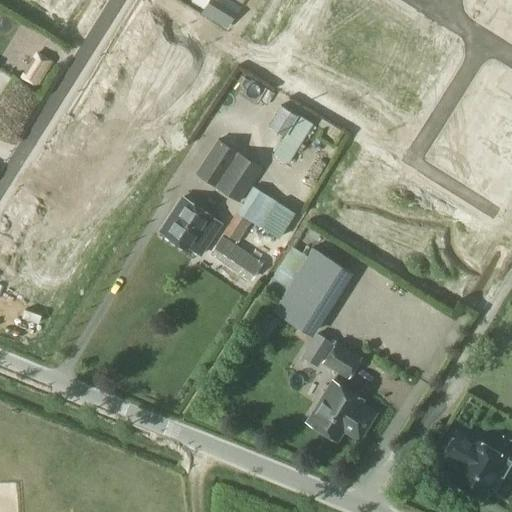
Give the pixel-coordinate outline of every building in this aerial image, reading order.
[(226,0),(198,0),(198,2),(223,18),(232,3),(226,0)] [(36,50),(19,78),(37,89),(54,61),(36,50)] [(297,115),(282,106),(269,126),(285,136),(273,155),(288,164),(316,119),(301,110),(297,115)] [(511,126),(500,146),(511,152),(511,126)] [(473,167),(482,142),(453,131),(443,155),(473,167)] [(239,201),(261,167),(218,139),(196,173),(239,201)] [(506,186),(511,177),(511,166),(494,153),(482,168),(506,186)] [(358,182),(368,163),(355,156),(345,176),(358,182)] [(331,244),(358,255),(380,201),(353,190),(331,244)] [(220,221),(211,215),(183,196),(160,230),(190,250),(192,248),(199,253),(220,221)] [(284,238),(297,212),(277,202),(264,227),(284,238)] [(240,212),(212,251),(248,277),(260,260),(233,241),(248,218),(240,212)] [(401,219),(384,258),(412,269),(428,231),(401,219)] [(459,293),(476,247),(444,235),(427,281),(459,293)] [(312,246),(273,310),(308,332),(347,268),(312,246)] [(359,260),(354,269),(392,295),(398,287),(359,260)] [(359,356),(335,340),(323,360),(346,375),(359,356)] [(362,400),(332,381),(308,419),(338,438),(345,428),(359,437),(374,412),(360,403),(362,400)] [(471,441),(452,430),(439,453),(457,464),(449,479),(481,499),(486,489),(492,493),(508,464),(502,460),(504,458),(473,439),(471,441)]
